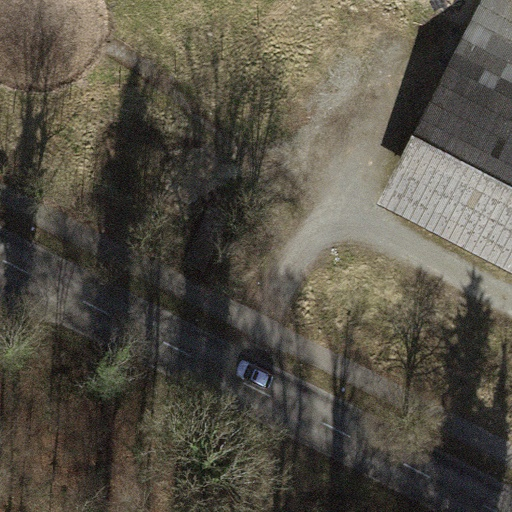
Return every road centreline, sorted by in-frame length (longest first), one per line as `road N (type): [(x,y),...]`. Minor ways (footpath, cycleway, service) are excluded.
road 1 (tertiary): [(490,511),(0,263)]
road 2 (track): [(441,24),(341,220),(511,314)]
